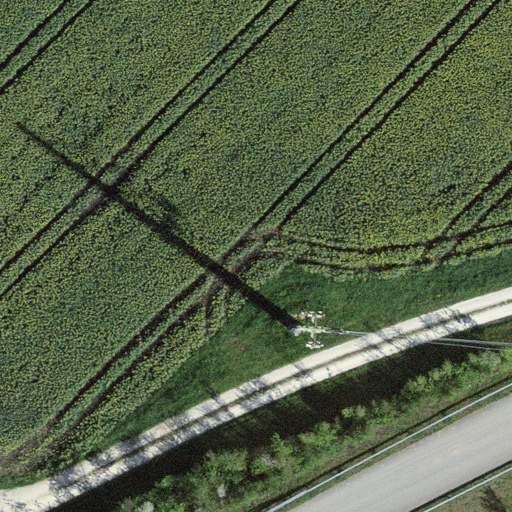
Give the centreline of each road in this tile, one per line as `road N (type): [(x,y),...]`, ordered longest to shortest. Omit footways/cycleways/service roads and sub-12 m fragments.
road 1 (track): [(511,285),(281,371),(16,511)]
road 2 (unclassified): [(361,511),(511,425)]
